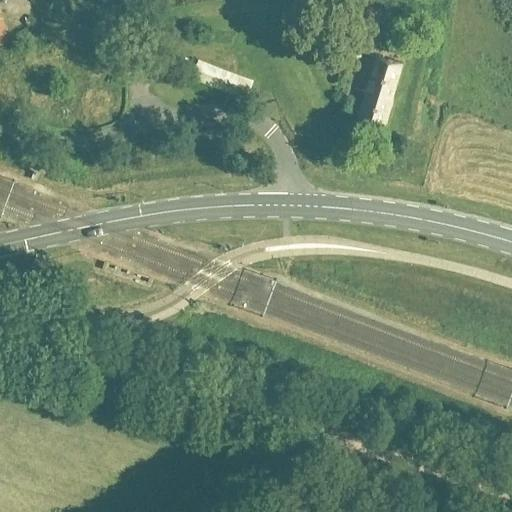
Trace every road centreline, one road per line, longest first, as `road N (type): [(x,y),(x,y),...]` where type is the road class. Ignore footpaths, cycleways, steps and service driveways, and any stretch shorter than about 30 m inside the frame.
road 1 (unclassified): [(287,205),(281,148),(244,117),(197,115),(65,145),(0,125)]
road 2 (track): [(341,444),(0,348)]
road 3 (secondary): [(0,244),(158,212),(287,205)]
road 4 (secondary): [(287,205),(395,213),(511,242)]
road 5 (track): [(341,444),(500,489)]
